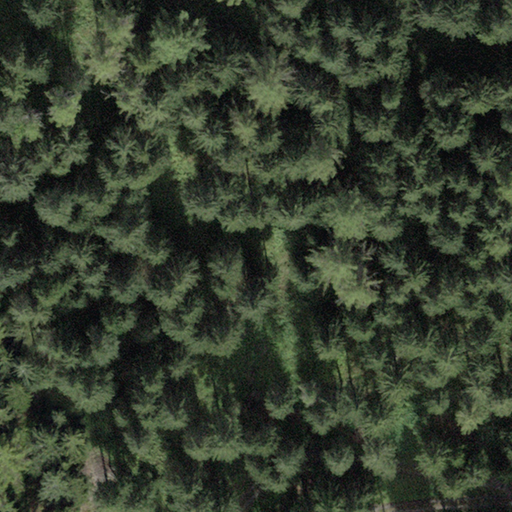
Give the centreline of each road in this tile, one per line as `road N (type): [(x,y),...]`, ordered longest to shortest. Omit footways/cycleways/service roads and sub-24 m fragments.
road 1 (track): [(235,511),(287,464),(328,451),(511,484)]
road 2 (track): [(229,0),(186,37),(0,125)]
